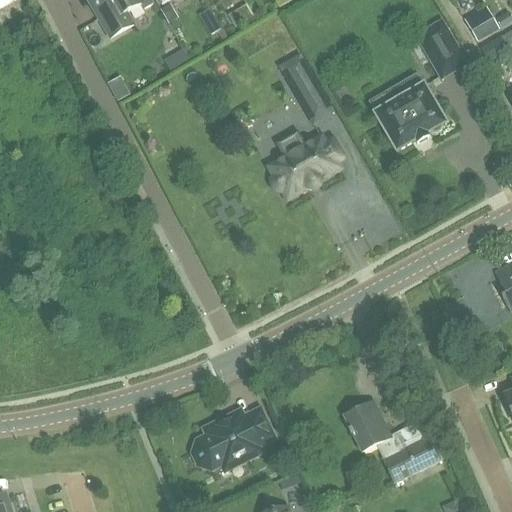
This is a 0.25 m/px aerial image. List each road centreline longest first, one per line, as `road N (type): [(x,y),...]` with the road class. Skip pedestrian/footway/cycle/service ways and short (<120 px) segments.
road 1 (residential): [(237,359),(55,0)]
road 2 (tertiary): [(237,359),(511,214)]
road 3 (tertiary): [(0,426),(84,411),(237,359)]
road 4 (residential): [(511,511),(460,397),(445,402)]
